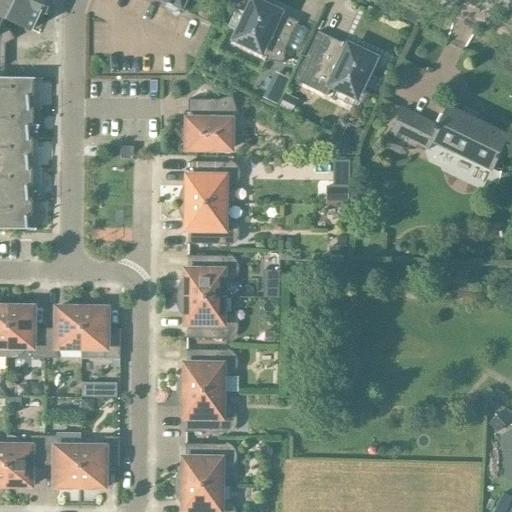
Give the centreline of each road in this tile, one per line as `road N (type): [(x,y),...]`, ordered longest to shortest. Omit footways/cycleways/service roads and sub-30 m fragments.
road 1 (residential): [(68,272),(120,272),(138,292),(134,511)]
road 2 (residential): [(68,272),(79,0)]
